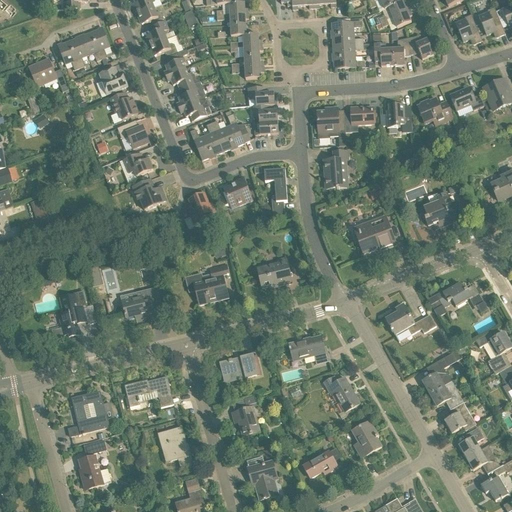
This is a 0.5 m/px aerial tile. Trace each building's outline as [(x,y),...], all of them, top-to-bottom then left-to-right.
[(78,4),(88,4),(87,0),(63,0),(64,11),(81,10),(78,10),(78,4)] [(153,4),(155,3),(157,0),(156,0),(143,0),(144,2),(134,5),(135,7),(134,8),(136,13),(137,13),(138,16),(155,9),(153,4)] [(303,0),(292,0),(293,7),(293,11),(299,11),(298,8),(304,8),(303,0)] [(315,10),(314,0),(303,0),(304,8),(309,7),(310,10),(315,10)] [(325,0),(314,0),(315,10),(320,10),(320,7),(326,6),(325,0)] [(336,0),(325,0),(326,6),(331,6),(331,9),(337,9),(336,0)] [(381,0),(385,10),(399,4),(397,0),(381,0)] [(408,7),(405,8),(403,3),(399,4),(385,10),(385,11),(389,9),(393,19),(410,12),(408,7)] [(245,4),(233,5),(230,5),(230,6),(230,16),(249,15),(248,10),(245,10),(245,4)] [(511,4),(511,5),(511,7),(502,11),(510,30),(511,28),(511,4)] [(162,14),(159,13),(157,14),(155,9),(138,16),(140,19),(138,19),(140,25),(142,24),(143,26),(152,22),(154,28),(166,23),(162,14)] [(495,9),(488,12),(489,14),(479,18),(487,37),(493,34),(495,38),(497,39),(506,36),(495,9)] [(192,12),(185,15),(186,17),(185,17),(190,30),(191,30),(192,31),(199,28),(192,12)] [(410,12),(393,19),(397,29),(412,23),(409,18),(412,17),(410,12)] [(231,27),(246,26),(246,21),(249,21),(249,15),(230,16),(231,27)] [(457,29),(464,44),(470,41),(472,45),(474,46),(483,43),(472,16),(465,19),(465,21),(461,22),(463,27),(457,29)] [(165,36),(168,35),(169,32),(166,23),(154,28),(156,33),(147,37),(148,39),(146,39),(149,45),(150,44),(151,47),(167,41),(165,36)] [(363,23),(332,25),(332,36),(354,35),(354,30),(363,29),(363,23)] [(243,37),(250,37),(250,32),(247,32),(246,26),(231,27),(232,38),(243,38),(243,37)] [(103,29),(92,34),(103,61),(106,60),(108,59),(105,51),(111,48),(103,29)] [(81,39),(88,57),(94,55),(97,63),(103,61),(92,34),(81,39)] [(364,40),(355,41),(354,35),(332,36),(333,48),(364,46),(364,40)] [(262,42),(259,42),(259,36),(250,37),(243,37),(243,38),(244,48),(262,47),(262,42)] [(167,41),(151,47),(152,50),(151,51),(153,56),(154,56),(155,58),(165,54),(167,59),(184,53),(182,48),(179,46),(176,38),(167,41)] [(427,41),(421,43),(419,38),(408,40),(412,56),(420,55),(423,61),(434,57),(427,41)] [(81,39),(69,43),(80,70),(86,68),(82,60),(88,57),(81,39)] [(202,39),(195,42),(197,48),(204,44),(202,39)] [(393,50),(393,68),(405,67),(405,58),(412,56),(408,40),(398,42),(399,50),(393,50)] [(69,43),(58,48),(64,62),(61,64),(62,66),(65,64),(66,66),(72,64),(75,72),(80,70),(69,43)] [(206,44),(196,48),(198,53),(207,49),(206,44)] [(393,50),(386,51),(386,44),(374,45),(375,62),(381,61),(381,68),(393,68),(393,50)] [(355,52),(364,52),(364,46),(333,48),(334,59),(356,58),(355,52)] [(245,59),(260,58),(260,52),(263,52),(262,47),(244,48),(245,59)] [(184,65),(186,64),(183,58),(189,55),(187,51),(184,53),(167,59),(169,65),(166,67),(168,72),(164,73),(166,78),(186,70),(184,65)] [(245,70),(264,69),(263,63),(261,63),(260,58),(245,59),(245,70)] [(356,58),(334,59),(334,71),(365,69),(365,63),(356,64),(356,58)] [(70,91),(61,71),(55,74),(50,61),(39,66),(38,65),(29,69),(37,89),(45,86),(58,81),(63,94),(70,91)] [(122,74),(119,76),(116,69),(100,76),(102,82),(108,96),(128,88),(122,74)] [(261,74),(264,74),(264,69),(245,70),(246,81),(261,80),(261,74)] [(186,70),(166,78),(168,83),(172,82),(174,87),(177,86),(180,91),(201,83),(198,77),(194,79),(193,74),(188,76),(186,70)] [(494,112),(511,104),(511,98),(504,81),(505,83),(486,91),(485,89),(484,89),(494,112)] [(201,83),(180,91),(182,97),(178,99),(180,104),(177,105),(179,110),(199,102),(206,99),(207,99),(201,83)] [(266,107),(275,106),(274,94),(264,95),(264,89),(249,90),(249,102),(256,102),(257,107),(266,107)] [(450,97),(456,111),(471,105),(474,112),(485,107),(481,96),(474,99),(470,89),(469,89),(470,90),(451,97),(450,97)] [(132,99),(129,100),(126,94),(111,100),(117,115),(120,114),(123,122),(139,116),(132,99)] [(206,99),(199,102),(179,110),(181,115),(184,114),(186,119),(190,117),(192,123),(212,116),(209,108),(206,99)] [(447,104),(446,104),(448,107),(440,110),(436,100),(429,103),(429,102),(421,105),(422,106),(418,108),(426,127),(433,124),(436,129),(454,121),(447,104)] [(89,108),(86,102),(78,106),(80,111),(89,108)] [(398,126),(406,126),(406,124),(405,113),(405,106),(389,107),(389,112),(387,112),(388,129),(398,129),(398,126)] [(260,125),(278,124),(277,112),(267,113),(266,107),(257,107),(254,107),(255,125),(260,125)] [(351,109),(352,127),(358,126),(374,126),(373,109),(360,109),(360,108),(351,109)] [(345,125),(339,126),(338,109),(325,110),(325,113),(318,114),(319,130),(319,135),(319,140),(331,140),(330,135),(339,134),(340,148),(346,147),(346,134),(345,127),(345,125)] [(44,116),(35,122),(40,130),(49,124),(44,116)] [(245,144),(240,132),(234,116),(233,117),(228,119),(231,127),(226,129),(235,149),(245,145),(245,144)] [(143,127),(139,129),(136,122),(118,130),(122,142),(127,152),(133,150),(133,151),(150,144),(148,139),(147,139),(143,127)] [(226,129),(221,131),(218,123),(212,125),(224,154),(235,149),(226,129)] [(278,124),(260,125),(260,132),(255,132),(256,137),(279,135),(278,124)] [(224,154),(212,125),(207,127),(210,135),(205,138),(213,158),(224,154)] [(240,132),(245,144),(251,141),(246,130),(240,132)] [(213,158),(205,138),(200,140),(196,131),(191,134),(202,162),(213,158)] [(91,141),(92,140),(102,136),(101,132),(93,135),(92,133),(88,135),(91,141)] [(101,155),(109,152),(105,143),(97,146),(101,155)] [(346,161),(348,161),(348,153),(334,154),(334,161),(325,162),(326,191),(348,189),(346,161)] [(144,163),(141,155),(124,162),(130,176),(135,174),(137,179),(154,172),(149,161),(144,163)] [(114,171),(109,168),(106,174),(111,177),(114,171)] [(8,169),(0,171),(0,187),(12,183),(12,182),(8,171),(8,169)] [(275,183),(277,204),(275,204),(276,216),(285,214),(284,203),(288,203),(285,171),(265,173),(266,184),(275,183)] [(511,176),(492,185),(495,194),(498,193),(501,201),(499,202),(499,203),(511,197),(511,176)] [(253,202),(244,180),(230,185),(231,187),(224,190),(226,194),(218,197),(222,208),(230,205),(232,210),(253,202)] [(161,190),(153,193),(152,189),(154,188),(151,181),(133,188),(138,202),(141,201),(145,211),(159,206),(158,205),(166,202),(161,190)] [(384,185),(373,189),(374,191),(377,200),(383,198),(381,192),(386,190),(384,185)] [(459,186),(449,190),(451,196),(462,192),(459,186)] [(0,210),(13,207),(8,191),(0,193),(0,201),(0,202),(0,210)] [(425,220),(428,228),(433,226),(438,224),(440,229),(448,226),(447,221),(451,220),(449,214),(446,206),(451,204),(453,210),(454,210),(451,204),(448,195),(443,197),(437,199),(439,203),(431,206),(424,209),(428,219),(425,220)] [(213,205),(209,207),(204,196),(190,202),(193,208),(189,209),(193,221),(212,213),(215,212),(213,205)] [(31,204),(39,229),(54,224),(45,199),(31,204)] [(261,219),(258,216),(253,222),(256,225),(261,219)] [(386,218),(353,228),(364,256),(377,251),(378,253),(396,246),(386,218)] [(33,223),(19,228),(22,235),(36,230),(33,223)] [(150,257),(143,259),(146,270),(153,268),(150,257)] [(287,259),(278,261),(279,265),(258,270),(262,289),(277,286),(277,288),(292,284),(287,259)] [(194,284),(200,307),(222,301),(221,298),(228,296),(223,277),(229,275),(227,265),(209,269),(212,280),(194,284)] [(103,287),(99,268),(88,271),(93,289),(103,287)] [(46,277),(42,279),(40,282),(40,285),(44,288),(51,286),(53,284),(53,282),(52,278),(49,277),(46,277)] [(456,308),(470,300),(479,295),(474,286),(465,291),(461,285),(444,295),(443,293),(437,297),(429,301),(439,319),(447,314),(445,309),(454,304),(456,308)] [(151,300),(149,292),(142,294),(143,299),(122,304),(126,319),(140,316),(141,319),(155,316),(151,300)] [(84,293),(74,295),(74,296),(60,300),(64,316),(61,316),(63,326),(59,327),(61,337),(69,335),(69,339),(78,337),(76,329),(75,330),(73,324),(77,323),(78,326),(89,323),(85,309),(87,309),(84,293)] [(477,307),(482,315),(488,311),(484,303),(477,307)] [(404,306),(397,310),(399,314),(386,321),(392,331),(391,331),(392,333),(393,333),(399,343),(400,343),(396,336),(407,330),(411,336),(421,330),(424,335),(437,328),(430,316),(415,325),(404,306)] [(496,376),(499,374),(511,367),(504,355),(511,350),(511,347),(504,335),(499,338),(495,331),(476,342),(480,349),(489,344),(497,359),(488,363),(496,376)] [(326,348),(324,349),(321,338),(305,342),(305,341),(304,341),(304,342),(290,346),(294,363),(314,357),(316,366),(330,362),(326,348)] [(457,363),(462,360),(458,352),(453,355),(457,363)] [(256,356),(254,357),(239,360),(240,361),(233,363),(232,360),(229,361),(229,363),(221,365),(226,383),(261,375),(256,356)] [(452,383),(447,375),(444,370),(449,367),(445,359),(429,368),(434,377),(422,384),(423,384),(430,395),(429,396),(452,383)] [(511,368),(511,367),(499,374),(506,386),(503,388),(506,393),(510,391),(511,390),(511,368)] [(168,378),(140,385),(140,383),(125,387),(130,409),(141,406),(140,404),(159,399),(162,409),(175,406),(168,378)] [(345,379),(338,383),(335,378),(324,384),(331,397),(335,396),(345,414),(360,405),(345,379)] [(452,383),(429,396),(430,396),(437,407),(436,408),(437,408),(448,402),(453,411),(464,404),(468,402),(466,399),(462,401),(452,383)] [(100,393),(84,397),(84,399),(73,402),(78,424),(80,423),(81,427),(69,430),(71,438),(109,429),(100,393)] [(255,398),(243,401),(245,408),(257,404),(255,398)] [(464,404),(453,411),(456,416),(445,423),(446,423),(452,434),(452,435),(463,429),(465,433),(477,426),(470,415),(464,404)] [(253,408),(244,411),(244,412),(232,414),(235,425),(239,424),(243,438),(260,434),(253,408)] [(166,412),(168,421),(176,419),(174,410),(166,412)] [(370,423),(353,433),(359,445),(355,447),(362,460),(382,448),(377,439),(379,438),(370,423)] [(189,452),(190,451),(190,450),(188,450),(182,428),(158,435),(167,464),(178,460),(181,469),(193,465),(193,463),(192,463),(189,452)] [(484,439),(478,429),(467,436),(470,441),(459,447),(459,448),(460,448),(467,459),(480,451),(476,444),(484,439)] [(104,441),(84,447),(87,458),(107,452),(104,441)] [(489,475),(494,472),(500,468),(499,465),(493,454),(489,447),(480,451),(467,459),(466,460),(467,460),(473,471),(473,472),(484,466),(489,475)] [(275,452),(265,455),(267,462),(277,459),(275,452)] [(322,469),(328,466),(331,472),(331,473),(338,468),(329,453),(303,468),(311,480),(324,472),(322,469)] [(96,458),(79,462),(84,477),(82,478),(86,492),(112,484),(108,471),(100,473),(96,458)] [(273,464),(249,470),(249,471),(250,471),(252,480),(251,480),(253,487),(254,487),(253,487),(256,486),(260,501),(278,497),(273,479),(277,478),(273,464)] [(500,468),(494,472),(497,478),(507,472),(503,467),(500,468)] [(498,479),(493,482),(492,481),(481,487),(486,495),(490,493),(496,503),(501,500),(502,501),(509,497),(498,479)] [(206,511),(197,480),(186,483),(191,500),(176,505),(178,511),(206,511)] [(421,511),(416,502),(416,501),(402,508),(398,500),(386,507),(389,511),(421,511)]
